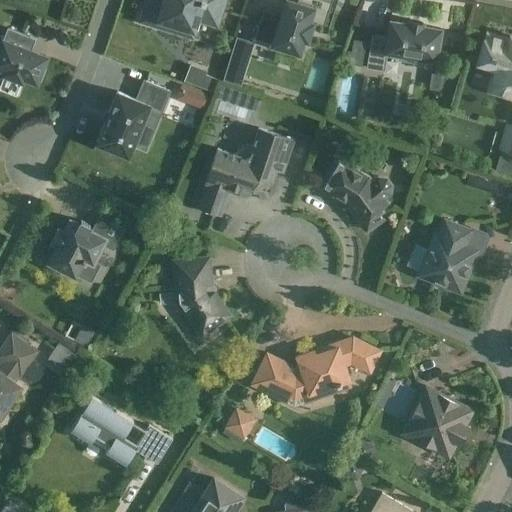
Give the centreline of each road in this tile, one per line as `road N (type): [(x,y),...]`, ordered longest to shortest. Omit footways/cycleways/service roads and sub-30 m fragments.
road 1 (residential): [(496,350),(288,263)]
road 2 (residential): [(44,167),(110,0)]
